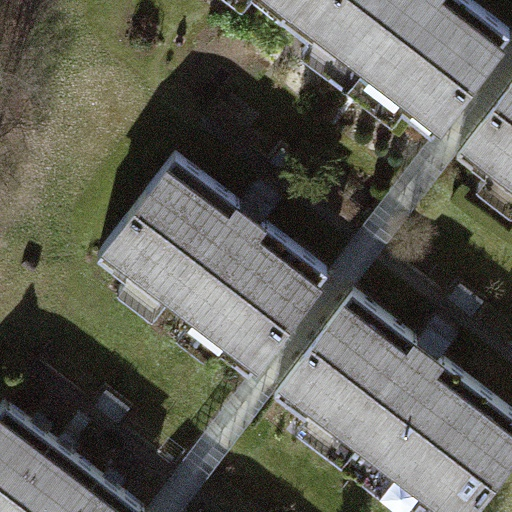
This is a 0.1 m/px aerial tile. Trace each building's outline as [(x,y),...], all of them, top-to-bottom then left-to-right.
[(227,0),(269,32),(293,0),(227,0)] [(293,0),(269,32),(421,148),(502,43),(446,0),(293,0)] [(511,99),(461,167),(488,188),(479,200),(511,225),(511,99)] [(173,167),(100,265),(246,373),(319,275),(250,224),(173,167)] [(353,319),(282,414),(413,511),(490,511),(511,483),(511,436),(424,371),(353,319)] [(0,502),(40,450),(0,420),(0,502)] [(0,511),(72,511),(90,488),(40,450),(0,502),(0,511)] [(122,511),(90,488),(72,511),(122,511)]
